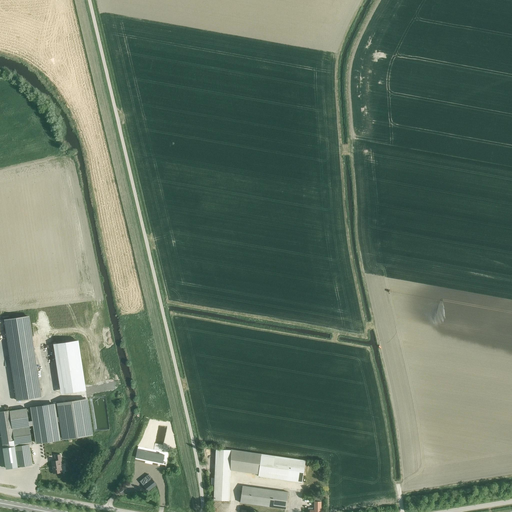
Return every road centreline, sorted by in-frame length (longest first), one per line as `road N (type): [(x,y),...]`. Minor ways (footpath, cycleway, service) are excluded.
road 1 (unclassified): [(202,511),(187,415),(89,0)]
road 2 (unclassified): [(0,489),(126,511)]
